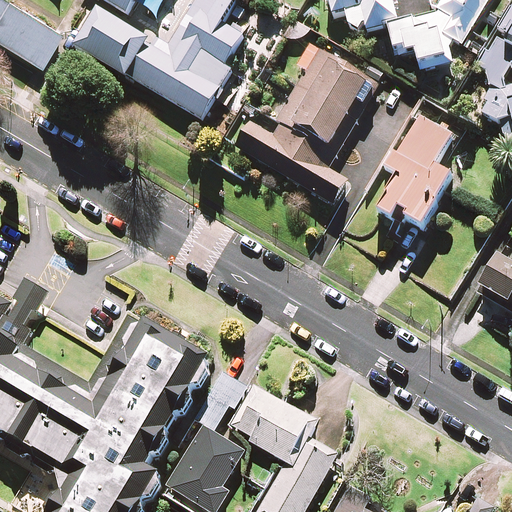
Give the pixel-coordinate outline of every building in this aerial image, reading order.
[(0,0),(0,39),(42,65),(63,32),(9,0),(0,0)] [(193,0),(164,51),(94,12),(76,45),(127,74),(129,70),(204,112),(230,65),(222,61),(240,31),(223,22),(235,0),(193,0)] [(98,0),(130,19),(141,0),(98,0)] [(492,0),(442,0),(432,16),(399,23),(394,0),(335,0),(327,2),(332,26),(346,23),(349,37),(364,42),(386,36),(392,61),(412,62),(416,78),(450,69),(492,0)] [(511,89),(504,91),(503,81),(511,69),(511,13),(510,12),(478,69),(485,73),(492,94),(476,119),(500,133),(504,147),(511,150),(511,89)] [(383,93),(310,47),(294,71),(308,80),(269,141),(252,131),(239,152),(334,212),(350,187),(331,175),(383,93)] [(450,143),(419,123),(397,158),(393,156),(381,174),(396,183),(374,220),(391,230),(395,223),(417,237),(450,184),(432,173),(450,143)] [(511,267),(498,260),(477,295),(511,316),(511,267)] [(261,511),(310,511),(343,456),(312,439),(320,426),(214,365),(219,357),(149,316),(141,329),(130,323),(92,388),(22,347),(52,296),(31,283),(20,301),(0,289),(0,436),(60,472),(66,497),(58,511),(149,511),(158,497),(184,511),(222,511),(255,455),(285,472),(261,511)] [(511,338),(511,323),(501,317),(494,329),(511,340),(511,338)] [(392,511),(357,492),(346,511),(392,511)] [(493,511),(477,502),(471,511),(493,511)]
